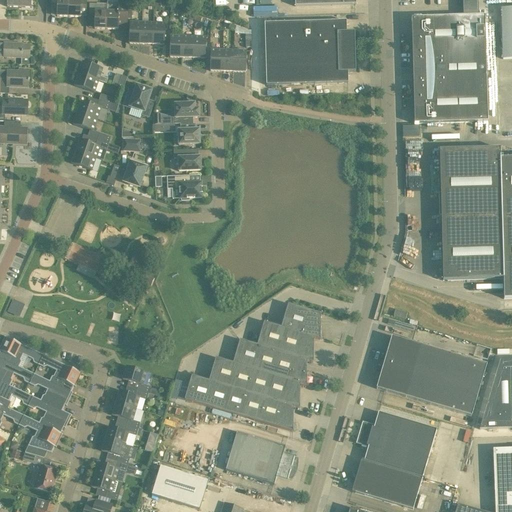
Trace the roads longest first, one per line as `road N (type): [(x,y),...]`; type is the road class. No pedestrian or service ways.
road 1 (unclassified): [(309,511),(390,234),(384,0)]
road 2 (residential): [(217,87),(222,209),(214,219),(163,218),(45,176)]
road 3 (residential): [(61,511),(99,358),(0,325)]
road 4 (residential): [(217,87),(54,30)]
road 5 (residential): [(45,176),(54,30)]
